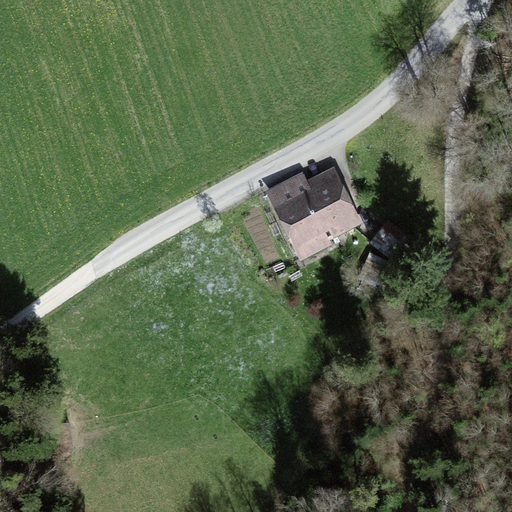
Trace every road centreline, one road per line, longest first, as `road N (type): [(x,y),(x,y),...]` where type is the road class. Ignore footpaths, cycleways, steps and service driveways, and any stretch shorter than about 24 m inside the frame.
road 1 (track): [(481,0),(451,135),(453,286),(411,511)]
road 2 (unclassified): [(473,0),(356,121),(121,257)]
road 3 (track): [(0,331),(121,257)]
